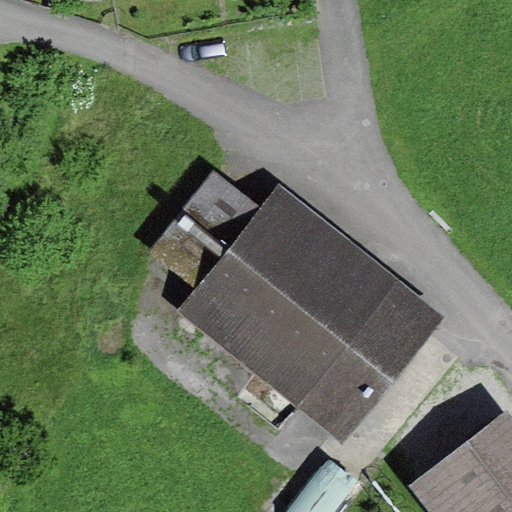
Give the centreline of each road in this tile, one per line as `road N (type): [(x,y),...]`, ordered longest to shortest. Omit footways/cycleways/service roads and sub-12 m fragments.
road 1 (track): [(511,376),(399,245),(139,58),(0,20)]
road 2 (track): [(332,0),(371,224)]
